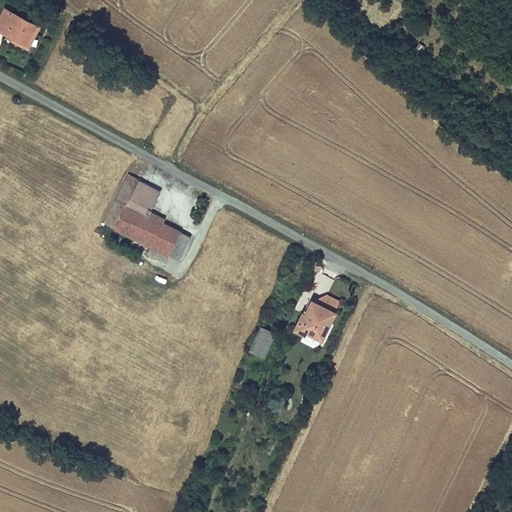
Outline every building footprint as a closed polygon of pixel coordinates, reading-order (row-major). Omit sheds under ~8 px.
[(37,24),(6,9),(0,20),(0,30),(17,39),(16,41),(26,46),(37,24)] [(40,26),(37,24),(26,46),(30,48),(40,26)] [(120,203),(133,177),(129,174),(115,201),(120,203)] [(120,203),(115,201),(105,222),(152,246),(148,252),(168,263),(171,256),(179,260),(190,237),(164,223),(165,219),(151,212),(162,191),(133,177),(120,203)] [(335,311),(312,299),(306,312),(304,311),(296,329),(305,333),(307,328),(323,336),(335,311)] [(275,332),(260,326),(250,349),(264,356),(275,332)] [(257,357),(248,353),(244,361),(253,365),(257,357)]
